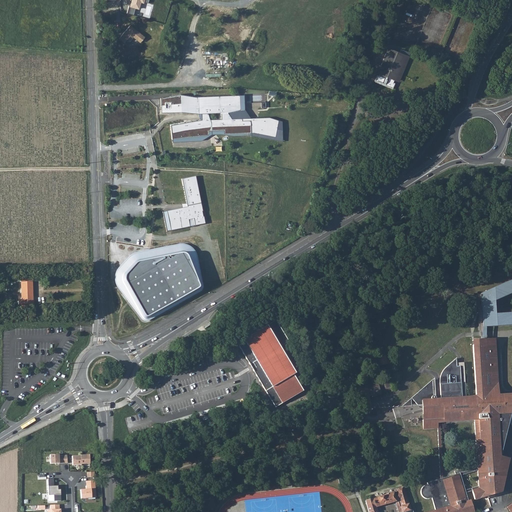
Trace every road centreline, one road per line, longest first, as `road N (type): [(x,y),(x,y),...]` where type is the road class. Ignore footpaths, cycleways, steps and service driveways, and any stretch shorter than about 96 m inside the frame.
road 1 (tertiary): [(88,0),(98,305)]
road 2 (secondary): [(166,335),(420,177)]
road 3 (unknown): [(109,489),(289,447)]
road 4 (track): [(202,1),(179,83),(91,88)]
